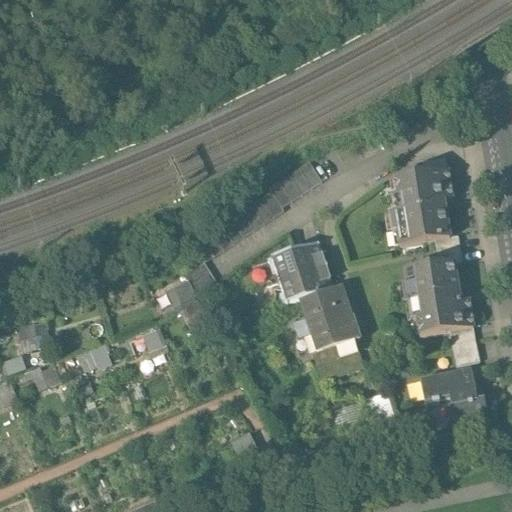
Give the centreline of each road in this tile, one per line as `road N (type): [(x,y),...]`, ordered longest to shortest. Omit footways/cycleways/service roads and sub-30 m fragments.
road 1 (track): [(262,434),(239,400),(0,501)]
road 2 (tertiary): [(474,0),(511,193)]
